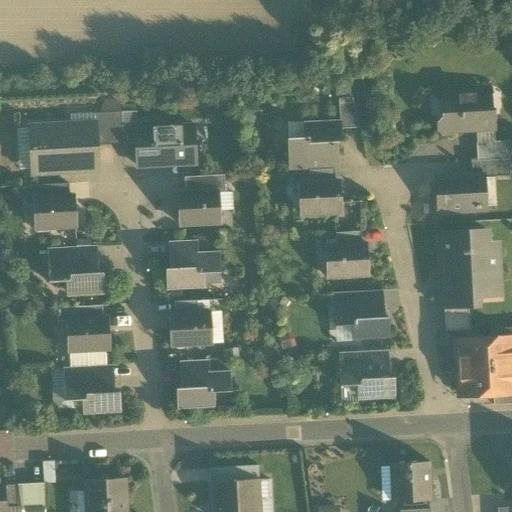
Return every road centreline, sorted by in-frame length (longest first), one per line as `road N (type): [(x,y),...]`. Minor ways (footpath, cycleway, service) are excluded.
road 1 (residential): [(156,436),(442,424)]
road 2 (residential): [(389,188),(442,424)]
road 3 (residential): [(124,201),(156,436)]
road 4 (residential): [(0,447),(156,436)]
